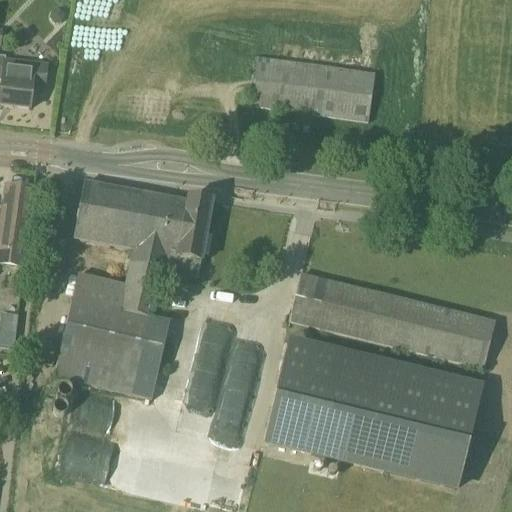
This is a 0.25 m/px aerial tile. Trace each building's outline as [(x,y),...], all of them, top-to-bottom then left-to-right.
[(52,14),(49,21),(54,26),(61,25),(63,18),(59,13),(52,14)] [(0,58),(0,82),(1,83),(0,91),(0,107),(29,112),(32,88),(44,90),(47,69),(18,66),(4,64),(5,59),(0,58)] [(374,78),(254,61),(248,109),(367,126),(374,78)] [(171,202),(83,186),(73,243),(133,254),(160,259),(171,202)] [(0,219),(0,267),(23,270),(34,192),(5,188),(1,220),(0,219)] [(186,205),(171,202),(160,259),(166,260),(165,265),(175,267),(173,275),(197,279),(210,204),(187,200),(186,205)] [(160,259),(133,254),(119,315),(151,322),(165,265),(166,260),(160,259)] [(494,325),(300,278),(289,324),(482,372),(494,325)] [(119,315),(71,304),(53,380),(74,385),(102,391),(151,403),(168,326),(151,322),(119,315)] [(0,347),(13,350),(13,347),(15,334),(0,331),(0,347)] [(232,373),(263,376),(265,340),(235,338),(232,373)] [(179,412),(187,414),(188,407),(209,411),(219,349),(190,345),(179,412)] [(478,392),(294,345),(269,444),(453,491),(478,392)] [(70,398),(71,396),(70,393),(69,391),(66,389),(64,389),(61,389),(59,391),(57,393),(57,396),(57,399),(59,401),(61,402),(64,403),(67,402),(69,401),(70,398)] [(138,442),(144,417),(78,400),(71,425),(138,442)] [(66,415),(67,412),(66,410),(64,407),(62,406),(59,405),(57,406),(54,408),(53,410),(52,413),(53,415),(54,418),(57,419),(59,420),(62,419),(64,418),(66,415)]
